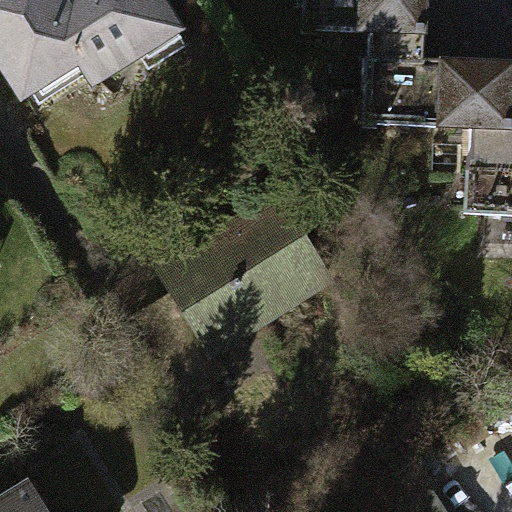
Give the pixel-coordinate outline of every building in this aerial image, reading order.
[(0,0),(0,99),(14,124),(165,37),(143,0),(0,0)] [(338,0),(337,54),(364,56),(361,135),(435,138),(434,173),(494,175),(491,259),(511,259),(511,148),(489,147),(493,69),(422,66),(424,0),(338,0)] [(274,198),(128,278),(188,386),(334,306),(274,198)] [(373,492),(384,511),(447,511),(419,465),(373,492)] [(20,511),(9,492),(0,496),(0,511),(20,511)]
